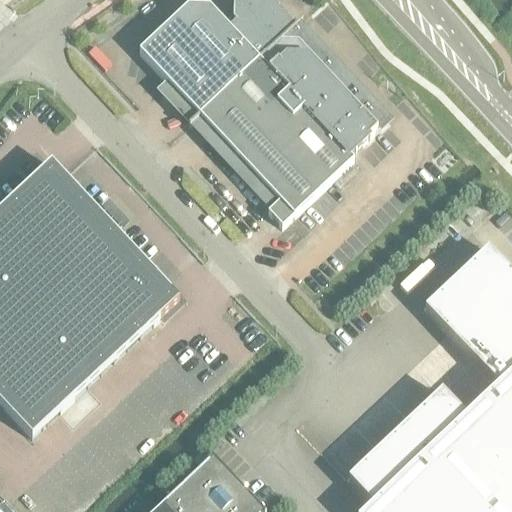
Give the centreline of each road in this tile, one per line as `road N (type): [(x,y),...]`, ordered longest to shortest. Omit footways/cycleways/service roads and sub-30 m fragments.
road 1 (unclassified): [(318,511),(269,451),(270,433),(335,373),(26,33)]
road 2 (unknown): [(230,260),(54,470),(30,475),(0,448)]
road 3 (secondary): [(511,122),(406,0)]
